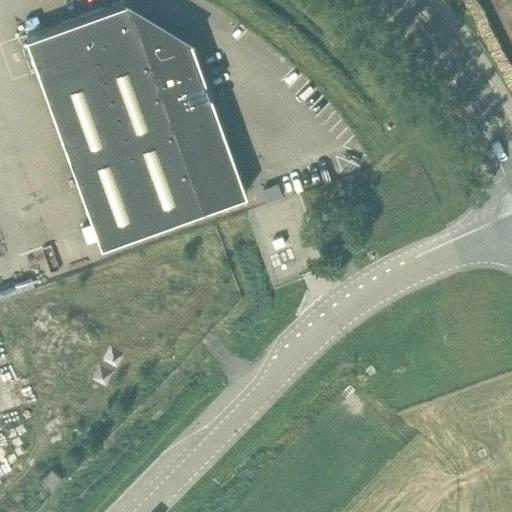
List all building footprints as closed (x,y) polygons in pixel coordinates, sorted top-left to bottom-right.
[(102,244),(205,207),(246,192),(190,38),(133,0),(124,0),(27,35),(102,244)] [(313,168),(359,154),(351,128),(305,142),(313,168)] [(330,249),(334,248),(352,241),(339,204),(317,212),(330,249)] [(282,236),(273,239),(276,247),(285,243),(282,236)] [(52,489),(63,477),(52,467),(41,479),(52,489)]
